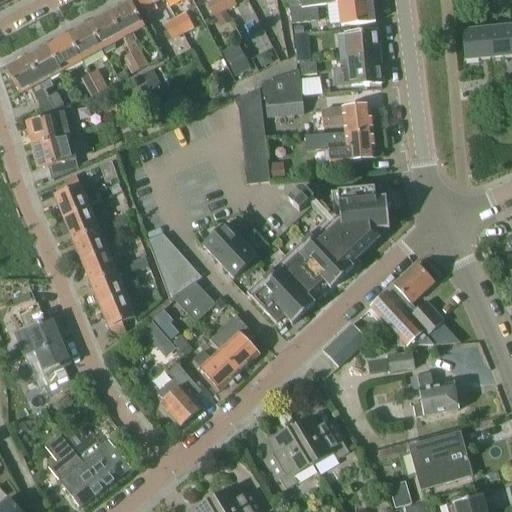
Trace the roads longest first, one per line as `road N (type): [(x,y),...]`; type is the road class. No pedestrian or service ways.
road 1 (residential): [(165,468),(97,382),(0,131)]
road 2 (residential): [(165,468),(295,357),(408,243),(443,224)]
road 3 (tertiary): [(443,224),(424,175),(400,0)]
road 4 (tertiary): [(511,382),(443,224)]
